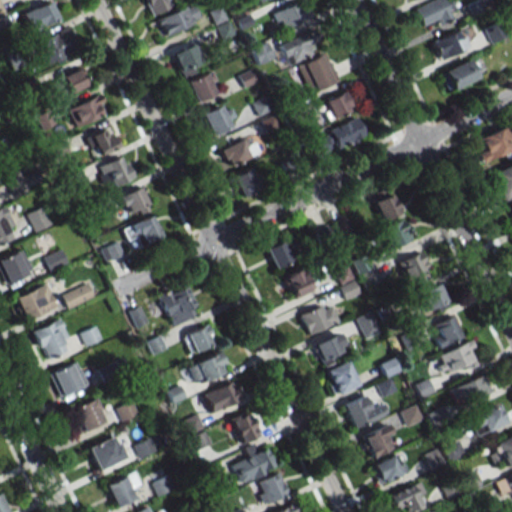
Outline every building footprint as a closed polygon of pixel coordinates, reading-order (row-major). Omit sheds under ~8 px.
[(170,8),(168,0),(144,0),(146,11),(170,8)] [(18,12),(25,31),(54,19),(47,1),(18,12)] [(446,23),(444,1),(415,2),(417,25),(446,23)] [(197,17),(189,2),(153,21),(161,36),(197,17)] [(482,30),(488,43),(504,34),(498,22),(482,30)] [(75,51),(65,27),(30,41),(41,66),(75,51)] [(429,42),(437,59),(464,47),(456,30),(429,42)] [(276,44),(285,64),(314,51),(304,32),(276,44)] [(270,57),(262,42),(248,49),(256,64),(270,57)] [(201,65),(188,43),(168,55),(182,77),(201,65)] [(294,66),(306,92),(334,78),(322,53),(294,66)] [(449,89),(475,77),(466,59),(440,71),(449,89)] [(57,77),(61,85),(55,88),(58,95),(84,83),(76,67),(57,77)] [(217,89),(206,70),(183,84),(193,103),(217,89)] [(319,102),(326,119),(349,109),(341,92),(319,102)] [(64,109),(72,126),(104,111),(96,94),(64,109)] [(227,108),(219,112),(215,105),(197,114),(209,135),(234,121),(227,108)] [(51,122),(45,109),(33,115),(39,128),(51,122)] [(280,132),(273,114),(259,120),(266,138),(280,132)] [(334,147),(361,136),(354,118),(326,129),(334,147)] [(511,132),(510,134),(506,125),(471,139),(480,161),(511,147),(511,132)] [(114,146),(106,127),(84,136),(92,155),(114,146)] [(221,165),(247,158),(241,140),(216,148),(221,165)] [(94,166),(104,189),(131,177),(121,154),(94,166)] [(503,201),(511,196),(511,162),(490,174),(503,201)] [(229,176),(238,196),(257,187),(248,167),(229,176)] [(72,189),(84,183),(78,171),(66,177),(72,189)] [(136,213),(147,208),(135,186),(114,197),(123,213),(133,208),(136,213)] [(378,221),(396,212),(384,187),(366,195),(378,221)] [(0,241),(14,235),(2,207),(0,207),(0,241)] [(48,225),(41,207),(24,213),(31,231),(48,225)] [(132,223),(142,243),(158,234),(148,214),(132,223)] [(376,230),(385,249),(410,237),(400,218),(376,230)] [(323,245),(332,237),(321,225),(312,233),(323,245)] [(263,248),(272,267),(289,259),(280,240),(263,248)] [(29,270),(18,248),(0,257),(0,272),(5,282),(29,270)] [(65,263),(59,249),(39,257),(45,271),(65,263)] [(396,261),(407,283),(428,273),(418,251),(396,261)] [(352,261),(361,285),(374,280),(364,256),(352,261)] [(331,272),(337,284),(349,277),(344,266),(331,272)] [(283,273),(288,296),(307,293),(303,269),(283,273)] [(342,299),(356,292),(351,280),(336,287),(342,299)] [(90,296),(84,283),(58,295),(64,308),(90,296)] [(166,324),(195,313),(183,283),(155,293),(166,324)] [(445,303),(435,283),(416,292),(426,313),(445,303)] [(51,306),(41,284),(12,297),(23,320),(51,306)] [(296,314),(305,334),(334,322),(326,301),(296,314)] [(362,339),(378,331),(370,312),(353,319),(362,339)] [(460,339),(452,316),(428,324),(435,347),(460,339)] [(65,338),(57,318),(29,330),(41,360),(61,351),(57,341),(65,338)] [(179,336),(187,353),(210,342),(202,324),(179,336)] [(82,346),(98,338),(92,326),(76,334),(82,346)] [(310,344),(321,366),(336,358),(333,351),(341,347),(334,333),(310,344)] [(445,375),(476,360),(466,340),(435,356),(445,375)] [(185,365),(192,383),(223,371),(216,353),(185,365)] [(57,395),(84,383),(73,360),(46,372),(57,395)] [(353,385),(344,361),(320,369),(329,394),(353,385)] [(447,389),(455,406),(487,392),(479,374),(447,389)] [(379,396),(393,390),(388,378),(373,384),(379,396)] [(200,392),(206,410),(236,400),(229,382),(200,392)] [(365,407),(359,395),(339,405),(351,428),(381,413),(375,402),(365,407)] [(101,421),(91,398),(68,408),(78,431),(101,421)] [(112,408),(118,420),(134,413),(128,401),(112,408)] [(396,411),(402,426),(419,419),(413,403),(396,411)] [(465,416),(473,435),(502,423),(494,404),(465,416)] [(237,442),(254,434),(243,411),(226,420),(237,442)] [(393,446),(382,424),(358,435),(368,457),(393,446)] [(84,448),(95,470),(122,457),(111,435),(84,448)] [(483,446),(490,464),(500,459),(503,467),(511,463),(511,439),(510,435),(483,446)] [(142,441),(131,446),(136,455),(146,450),(142,441)] [(227,464),(236,483),(272,467),(263,447),(252,452),(249,445),(241,449),(245,456),(227,464)] [(403,470),(394,452),(367,466),(376,483),(403,470)] [(154,495),(170,486),(161,470),(145,479),(154,495)] [(462,474),(465,483),(474,480),(471,471),(462,474)] [(511,471),(501,477),(511,500),(511,499),(511,471)] [(126,488),(136,484),(131,472),(103,483),(112,506),(131,499),(126,488)] [(260,505),(284,493),(274,472),(250,483),(260,505)] [(385,494),(391,511),(400,511),(416,506),(412,495),(420,492),(416,482),(385,494)]
